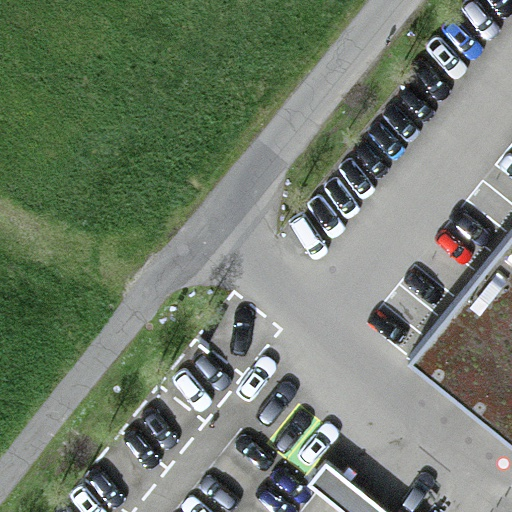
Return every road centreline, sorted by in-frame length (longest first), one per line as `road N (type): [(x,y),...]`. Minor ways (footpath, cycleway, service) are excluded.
road 1 (unclassified): [(416,0),(0,504)]
road 2 (unknown): [(222,233),(321,315),(511,108)]
